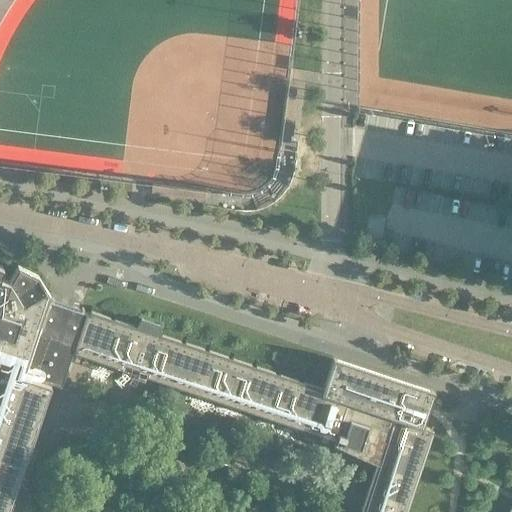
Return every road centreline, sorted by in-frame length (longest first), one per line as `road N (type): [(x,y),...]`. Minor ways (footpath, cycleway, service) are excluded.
road 1 (residential): [(326,287),(0,212)]
road 2 (unclassified): [(326,287),(332,0)]
road 3 (residential): [(326,287),(384,329),(511,369)]
road 4 (residential): [(511,329),(326,287)]
